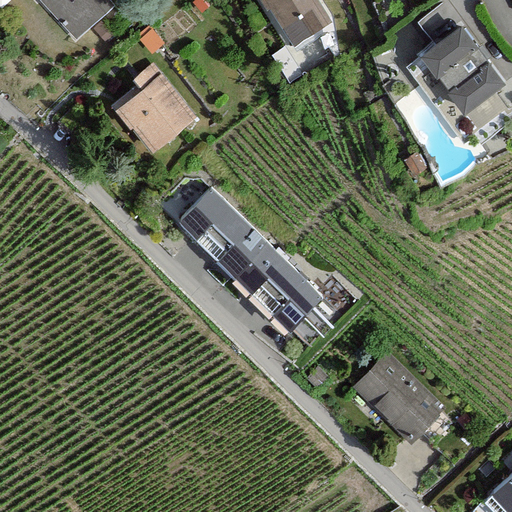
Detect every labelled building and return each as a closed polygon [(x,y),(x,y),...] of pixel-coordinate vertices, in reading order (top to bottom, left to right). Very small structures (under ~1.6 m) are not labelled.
[(115,0),(43,0),(78,39),(118,3),(115,0)] [(320,0),(262,0),(280,29),(322,3),(320,0)] [(503,81),(460,21),(416,52),(460,112),(503,81)] [(143,88),(119,105),(152,149),(197,116),(156,61),(135,77),(143,88)] [(323,292),(213,185),(179,219),(290,327),(323,292)] [(447,407),(389,351),(356,385),(414,441),(447,407)] [(511,476),(495,491),(511,509),(511,476)]
